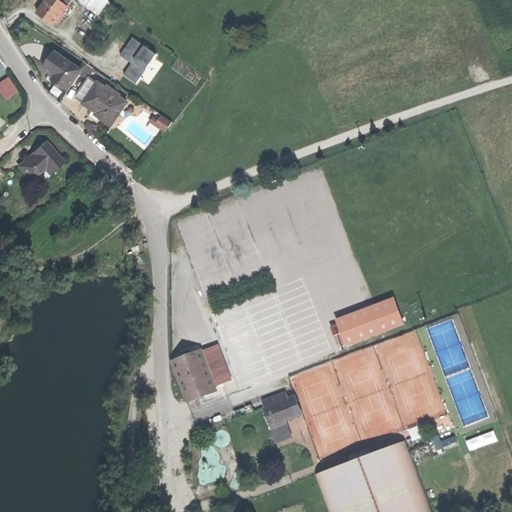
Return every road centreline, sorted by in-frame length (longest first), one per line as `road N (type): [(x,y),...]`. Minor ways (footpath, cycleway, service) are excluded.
road 1 (track): [(511,81),(156,210),(42,268),(18,289),(0,328)]
road 2 (unclassified): [(156,210),(165,511)]
road 3 (track): [(132,511),(132,405),(160,343)]
road 4 (residential): [(46,107),(156,210)]
road 5 (unknown): [(165,505),(284,474)]
